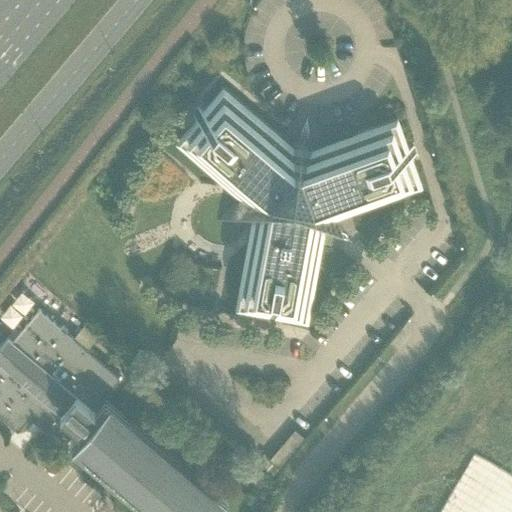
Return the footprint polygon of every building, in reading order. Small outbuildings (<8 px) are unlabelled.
[(198,120),(179,142),(194,155),(241,195),(218,222),(253,228),(246,265),(242,288),(238,308),(267,313),(266,323),(275,324),(276,315),(305,320),(315,265),(319,246),(320,238),(351,244),(340,214),(348,211),(419,186),(409,159),(417,156),(414,147),(406,150),(396,122),(325,147),(317,150),(307,120),(286,144),(280,139),(238,104),(223,91),(204,113),(196,106),(190,114),(198,120)] [(0,415),(18,431),(32,413),(65,441),(77,428),(78,429),(95,410),(93,408),(119,377),(38,309),(12,340),(7,336),(0,344),(0,415)] [(143,386),(135,396),(144,403),(152,394),(143,386)] [(77,440),(162,511),(211,511),(219,503),(105,406),(77,440)] [(259,466),(270,476),(278,468),(266,458),(259,466)] [(511,511),(511,489),(500,482),(481,511),(511,511)]
